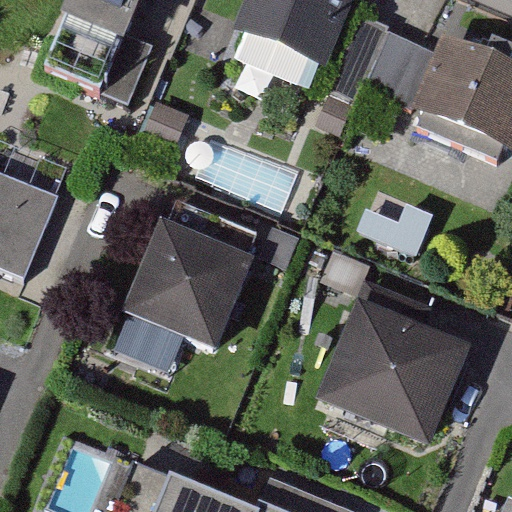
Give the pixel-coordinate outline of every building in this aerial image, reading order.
[(78,0),(47,83),(136,116),(180,0),(78,0)] [(377,0),(256,0),(229,66),(333,108),(377,0)] [(511,161),(511,32),(450,7),(404,120),(511,164),(511,161)] [(203,195),(293,214),(303,167),(213,148),(203,195)] [(68,193),(0,165),(0,271),(31,284),(68,193)] [(275,262),(164,217),(116,333),(227,379),(275,262)] [(470,346),(364,302),(318,414),(424,458),(470,346)] [(0,386),(13,354),(0,349),(0,386)] [(259,509),(122,452),(96,511),(344,511),(271,481),(259,509)]
